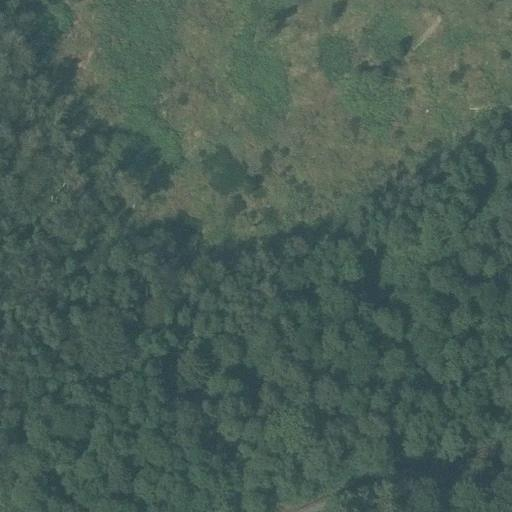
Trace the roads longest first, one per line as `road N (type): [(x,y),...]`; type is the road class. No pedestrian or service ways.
road 1 (track): [(0,494),(511,178)]
road 2 (track): [(511,437),(418,468),(410,511)]
